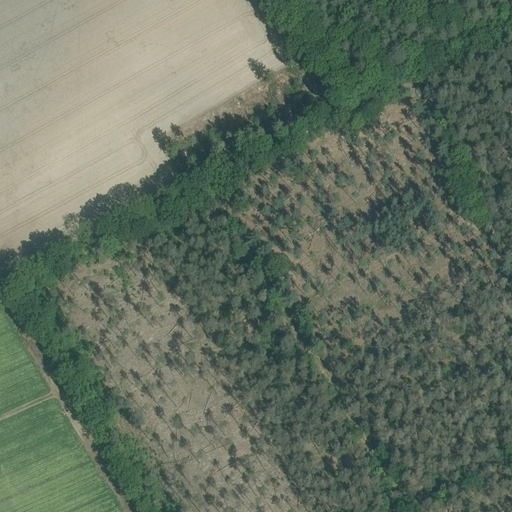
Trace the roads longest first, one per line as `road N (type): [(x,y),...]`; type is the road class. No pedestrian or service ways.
road 1 (track): [(160,511),(38,310),(32,283),(216,179),(408,506)]
road 2 (track): [(216,179),(511,22)]
road 3 (track): [(511,255),(406,79)]
road 4 (track): [(393,511),(511,458)]
